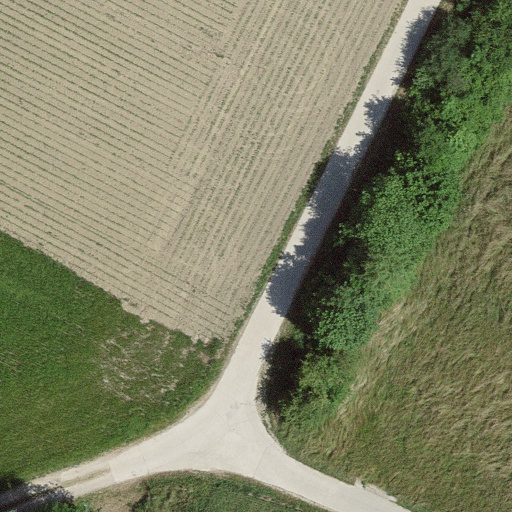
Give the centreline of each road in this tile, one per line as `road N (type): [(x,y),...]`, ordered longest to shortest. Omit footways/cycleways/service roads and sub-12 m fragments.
road 1 (track): [(430,0),(214,437)]
road 2 (track): [(19,511),(214,437)]
road 3 (track): [(381,511),(214,437)]
